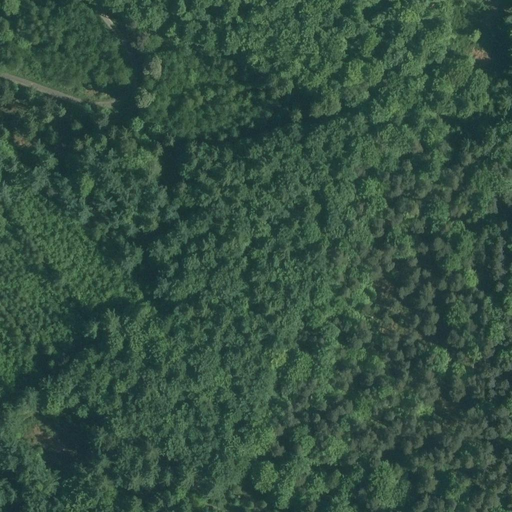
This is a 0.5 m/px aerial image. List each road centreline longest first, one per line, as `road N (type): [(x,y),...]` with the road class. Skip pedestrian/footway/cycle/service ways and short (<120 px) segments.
road 1 (track): [(226,508),(380,124)]
road 2 (track): [(119,101),(175,155),(187,192),(184,245),(167,288),(65,372),(40,420)]
road 3 (track): [(96,0),(132,56),(133,82),(119,101),(100,107),(0,71)]
